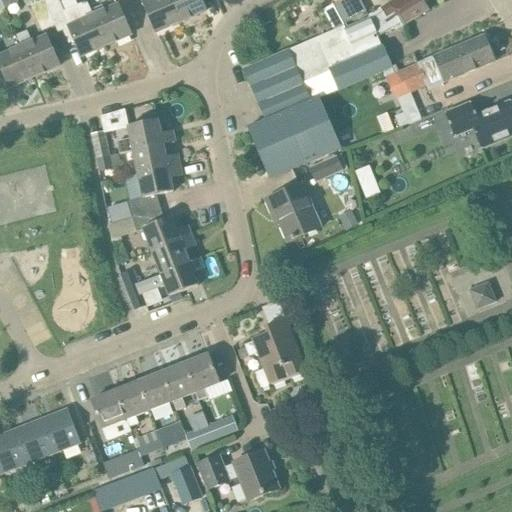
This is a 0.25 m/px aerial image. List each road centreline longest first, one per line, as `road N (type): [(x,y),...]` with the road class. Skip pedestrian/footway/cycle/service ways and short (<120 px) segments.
road 1 (residential): [(40,377),(211,314),(244,289),(246,256),(204,70)]
road 2 (residential): [(0,122),(204,70)]
